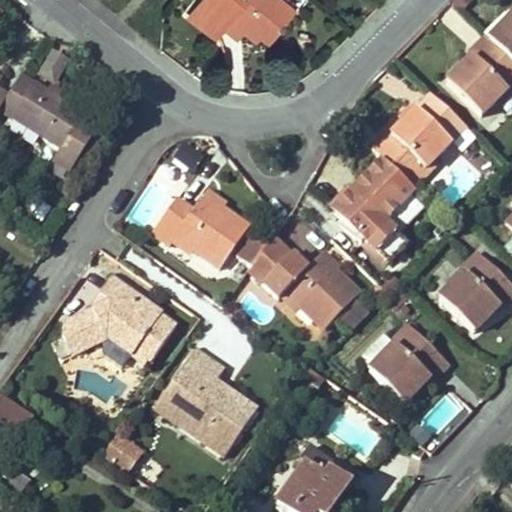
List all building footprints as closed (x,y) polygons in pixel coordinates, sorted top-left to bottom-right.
[(238,16),(262,35),(270,42),(281,29),(283,30),(288,26),(284,23),(295,10),(282,0),(202,0),(189,16),(218,40),(227,29),(234,20),(238,16)] [(511,21),(489,45),(511,67),(511,14),(511,15),(511,21)] [(258,40),(262,35),(238,16),(234,20),(244,29),(258,40)] [(238,37),(244,29),(234,20),(227,29),(238,37)] [(511,67),(489,45),(485,41),(469,58),(472,62),(448,88),(483,119),(505,95),(509,99),(511,95),(511,67)] [(46,94),(22,78),(8,101),(0,113),(0,114),(60,153),(52,165),(69,176),(95,136),(78,126),(83,118),(58,101),(46,94)] [(46,94),(58,101),(64,92),(52,84),(46,94)] [(0,113),(8,101),(0,95),(0,113)] [(389,137),(372,155),(383,165),(413,194),(430,177),(427,175),(467,134),(432,100),(417,116),(413,111),(399,125),(403,130),(392,141),(389,137)] [(193,175),(200,155),(179,148),(172,168),(193,175)] [(385,228),(415,196),(413,194),(383,165),(349,202),(344,199),(332,212),(390,266),(407,248),(385,228)] [(42,225),(50,210),(34,201),(26,216),(42,225)] [(410,202),(386,227),(397,238),(421,213),(410,202)] [(250,234),(205,203),(194,219),(175,206),(154,239),(172,252),(177,244),(223,275),(250,234)] [(237,265),(251,274),(266,252),(252,243),(237,265)] [(251,274),(250,277),(281,307),(287,300),(324,336),(359,300),(320,262),(306,277),(272,244),(266,252),(251,274)] [(511,306),(511,289),(477,257),(461,274),(465,277),(440,303),(477,337),(501,312),(504,315),(511,306)] [(161,318),(108,281),(96,298),(105,304),(101,309),(100,309),(60,324),(64,332),(60,334),(72,359),(106,343),(147,371),(175,330),(159,319),(161,318)] [(391,282),(381,292),(388,299),(398,289),(391,282)] [(371,298),(381,307),(385,303),(388,299),(381,292),(378,289),(371,298)] [(398,289),(388,299),(385,303),(396,314),(409,300),(398,289)] [(450,370),(408,329),(391,346),(395,350),(371,375),(405,408),(430,383),(433,387),(450,370)] [(182,415),(173,428),(223,463),(256,416),(224,393),(218,402),(209,396),(223,376),(194,356),(162,402),(182,415)] [(314,376),(305,369),(293,387),(300,392),(304,385),(316,392),(323,382),(314,376)] [(0,425),(21,440),(34,421),(2,399),(0,401),(0,425)] [(153,415),(173,428),(182,415),(162,402),(153,415)] [(116,436),(100,462),(129,479),(145,453),(116,436)] [(330,467),(309,452),(300,466),(306,470),(277,511),(337,511),(351,492),(331,478),(333,476),(334,472),(333,470),(330,467)]
